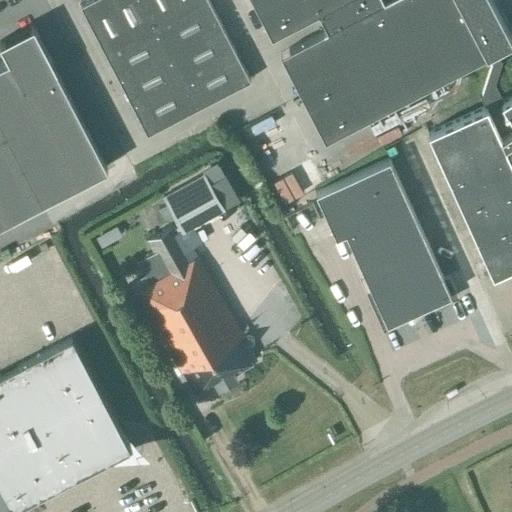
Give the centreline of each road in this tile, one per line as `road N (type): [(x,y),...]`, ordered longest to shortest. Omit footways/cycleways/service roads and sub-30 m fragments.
road 1 (unknown): [(0,236),(116,179),(122,168),(36,0)]
road 2 (tertiary): [(298,511),(511,399)]
